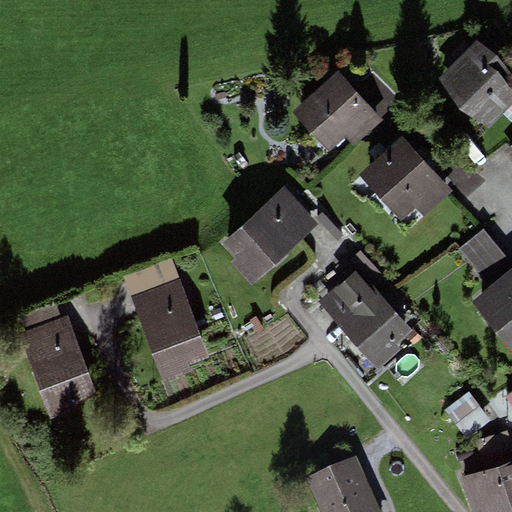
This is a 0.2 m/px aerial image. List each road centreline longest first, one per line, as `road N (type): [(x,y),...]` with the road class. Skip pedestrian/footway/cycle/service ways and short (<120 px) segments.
road 1 (residential): [(329,343),(461,511)]
road 2 (residential): [(376,78),(511,222)]
road 3 (residential): [(156,422),(329,343)]
road 4 (residential): [(335,257),(289,293),(329,343)]
